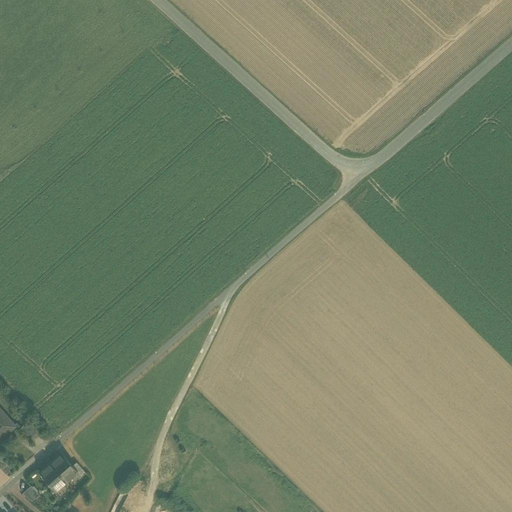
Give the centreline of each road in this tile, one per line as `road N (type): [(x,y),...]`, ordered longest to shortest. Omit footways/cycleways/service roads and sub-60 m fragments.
road 1 (unclassified): [(57,441),(357,178)]
road 2 (unclassified): [(157,0),(357,178)]
road 3 (unclassified): [(511,42),(357,178)]
road 4 (unknown): [(224,293),(142,478)]
